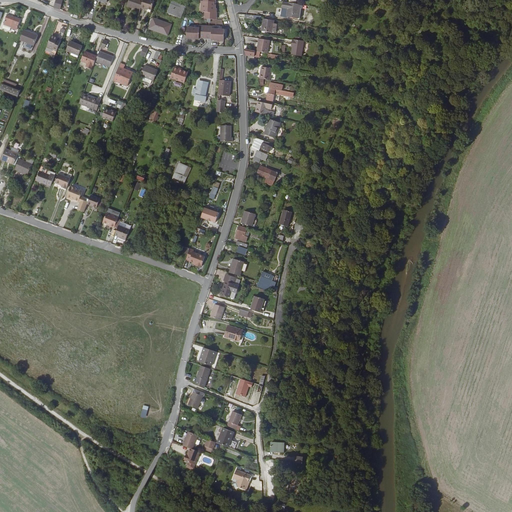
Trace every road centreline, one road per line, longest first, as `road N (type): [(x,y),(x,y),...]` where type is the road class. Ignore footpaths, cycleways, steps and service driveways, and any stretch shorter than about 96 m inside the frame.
road 1 (unclassified): [(206,282),(243,160),(239,51)]
road 2 (residential): [(239,51),(131,38),(19,0)]
road 3 (residential): [(0,210),(206,282)]
road 4 (residential): [(297,231),(256,411)]
road 5 (unclassified): [(132,511),(168,431),(179,380)]
